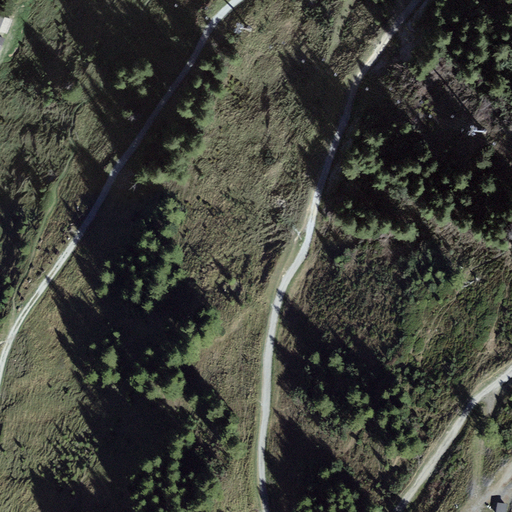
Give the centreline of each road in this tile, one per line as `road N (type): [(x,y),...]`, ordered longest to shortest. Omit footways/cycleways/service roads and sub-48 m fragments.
road 1 (track): [(267,511),(268,375),(283,287),(308,227),(394,116),(442,0)]
road 2 (track): [(237,0),(212,23),(16,321),(0,371)]
road 3 (track): [(490,388),(470,404),(397,511)]
road 4 (track): [(472,511),(490,388)]
